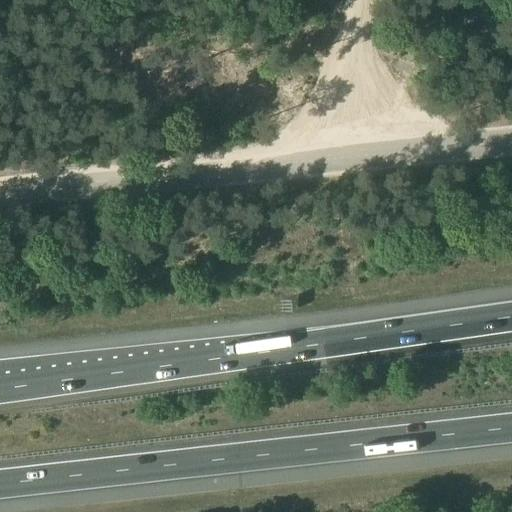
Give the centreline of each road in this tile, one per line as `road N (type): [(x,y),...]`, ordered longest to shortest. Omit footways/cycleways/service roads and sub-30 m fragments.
road 1 (motorway): [(511,316),(0,388)]
road 2 (motorway): [(0,485),(511,429)]
road 3 (track): [(347,160),(360,0)]
